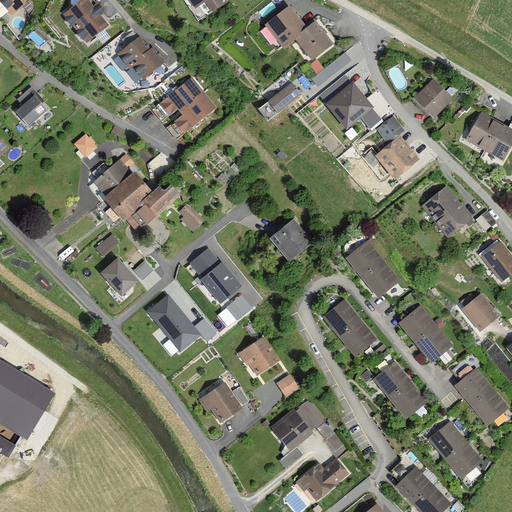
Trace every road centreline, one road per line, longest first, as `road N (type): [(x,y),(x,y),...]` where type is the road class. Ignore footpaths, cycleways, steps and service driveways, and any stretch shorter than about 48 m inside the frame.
road 1 (residential): [(337,511),(381,474),(386,456),(304,319),(316,286),(338,281),(354,289),(452,406)]
road 2 (residential): [(0,212),(167,390),(244,511)]
road 3 (residential): [(372,19),(373,67),(397,107),(511,226)]
road 4 (residential): [(0,38),(66,91),(175,155)]
road 5 (residential): [(372,19),(511,102)]
